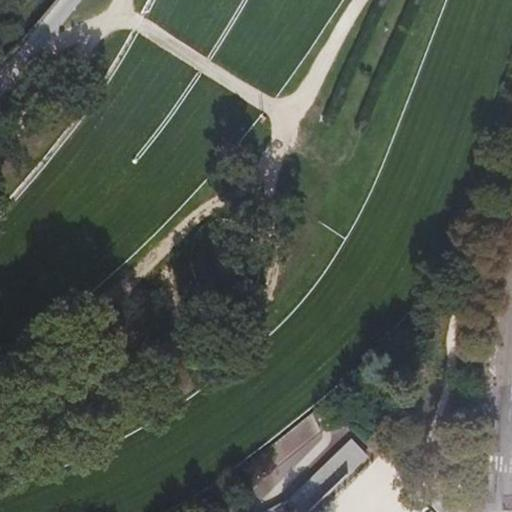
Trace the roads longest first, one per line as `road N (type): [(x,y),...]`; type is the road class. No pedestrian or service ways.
road 1 (track): [(360,0),(289,124),(185,229),(58,336)]
road 2 (unclassified): [(500,511),(511,391)]
